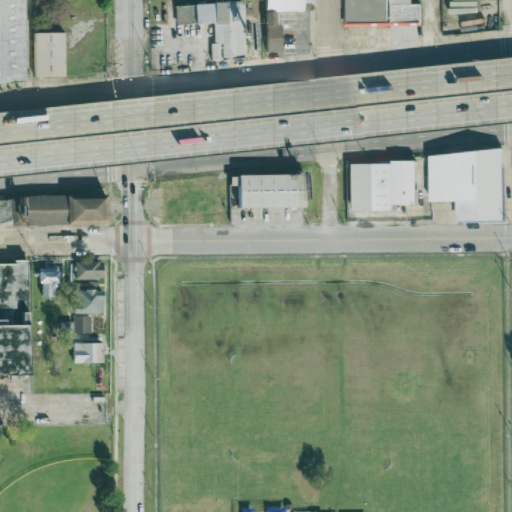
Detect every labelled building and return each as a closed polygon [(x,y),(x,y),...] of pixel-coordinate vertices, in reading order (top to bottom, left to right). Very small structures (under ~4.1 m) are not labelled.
[(0,0),(0,83),(22,83),(20,0),(0,0)] [(263,0),(263,11),(300,11),(300,0),(263,0)] [(344,0),(344,25),(419,24),(419,4),(410,4),(410,0),(344,0)] [(209,23),(211,60),(243,58),(240,2),(173,5),(174,24),(209,23)] [(279,51),(278,24),(274,24),(273,12),(263,12),(264,51),(279,51)] [(62,77),(61,32),(31,33),(32,77),(62,77)] [(427,152),(429,201),(455,200),(456,222),(503,220),(501,149),(427,152)] [(346,162),(346,210),(391,210),(391,205),(415,204),(414,161),(346,162)] [(236,173),(236,207),(299,207),(299,173),(236,173)] [(0,259),(25,259),(27,374),(0,374),(0,259)] [(72,261),(73,279),(101,278),(100,260),(72,261)] [(38,296),(49,296),(48,287),(56,287),(56,270),(38,270),(38,296)] [(72,314),(101,313),(100,289),(95,289),(94,281),(85,282),(86,289),(71,289),(72,314)] [(88,332),(88,314),(70,314),(71,321),(61,321),(62,333),(88,332)] [(99,342),(71,342),(71,362),(100,362),(99,342)]
